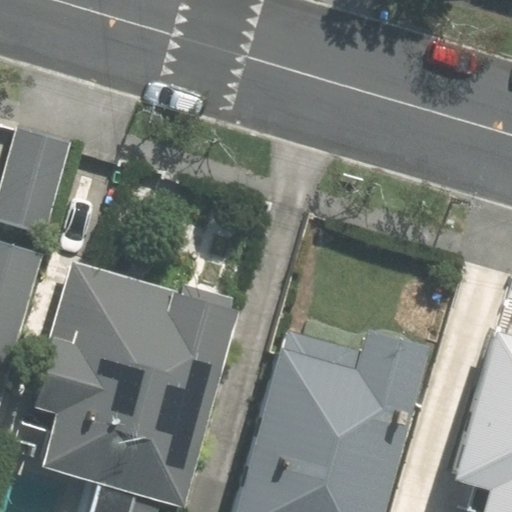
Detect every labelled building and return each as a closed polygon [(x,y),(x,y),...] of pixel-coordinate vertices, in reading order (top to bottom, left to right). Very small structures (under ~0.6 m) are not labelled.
[(9,133),(0,162),(0,224),(34,235),(61,149),(9,133)] [(0,352),(29,252),(0,243),(0,352)] [(24,464),(82,481),(72,511),(140,511),(144,501),(167,508),(225,310),(220,309),(223,297),(171,282),(168,292),(63,261),(20,409),(39,415),(24,464)] [(354,345),(272,324),(223,511),(363,511),(410,337),(360,324),(354,345)] [(511,511),(511,343),(475,332),(430,483),(478,497),(473,511),(511,511)]
